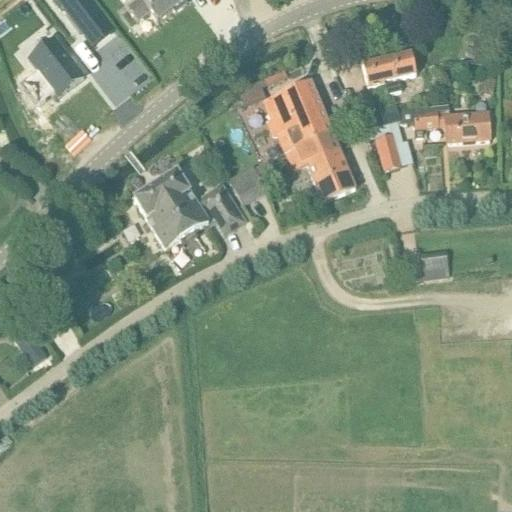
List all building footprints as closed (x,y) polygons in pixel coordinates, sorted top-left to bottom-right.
[(53,0),(91,49),(93,51),(114,35),(87,0),(53,0)] [(188,0),(143,0),(127,13),(137,25),(150,15),(157,25),(189,1),(188,0)] [(491,42),(474,43),(475,67),(492,66),(491,42)] [(55,44),(29,64),(58,101),(84,81),(55,44)] [(416,80),(416,77),(411,58),(396,61),(395,59),(377,63),(377,66),(362,69),(368,93),(383,90),(385,99),(401,95),(399,83),(416,80)] [(484,80),(482,95),(494,98),(496,82),(484,80)] [(263,105),(271,123),(267,127),(272,139),(277,139),(285,158),(332,139),(310,85),(265,104),(263,105)] [(259,91),(246,97),(248,102),(253,104),(259,107),(263,105),(265,104),(259,91)] [(352,98),(342,101),(347,119),(358,116),(352,98)] [(365,133),(398,126),(400,125),(397,115),(409,113),(408,106),(396,110),(380,113),(379,108),(358,114),(362,124),(365,133)] [(492,134),(491,117),(447,120),(446,110),(409,113),(397,115),(400,125),(398,126),(399,128),(415,127),(416,142),(423,141),(422,132),(438,131),(438,128),(445,128),(447,148),(490,145),(489,135),(492,134)] [(355,193),(332,139),(285,158),(293,175),(307,169),(322,206),(355,193)] [(385,174),(400,170),(392,140),(376,144),(385,174)] [(416,152),(410,153),(414,166),(420,165),(416,152)] [(253,170),(228,184),(243,211),(268,196),(259,180),(273,172),(268,164),(254,172),(253,170)] [(243,223),(222,189),(195,206),(177,177),(134,204),(165,254),(208,226),(201,216),(207,212),(223,237),(243,223)] [(420,260),(422,273),(423,283),(448,280),(445,257),(420,260)] [(27,331),(12,342),(23,356),(33,371),(48,360),(38,346),(27,331)]
